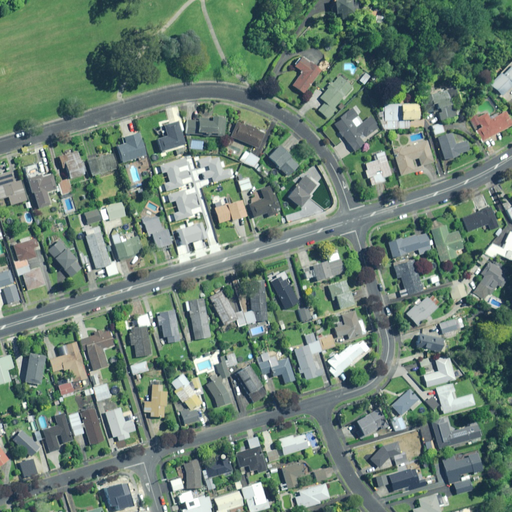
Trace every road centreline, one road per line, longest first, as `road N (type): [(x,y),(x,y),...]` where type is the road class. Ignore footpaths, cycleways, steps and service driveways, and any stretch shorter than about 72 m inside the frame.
road 1 (residential): [(0,147),(177,93),(230,93),(280,112),(313,139),(338,176),(353,220)]
road 2 (residential): [(353,220),(0,328)]
road 3 (residential): [(353,220),(388,356),(374,381),(318,401)]
road 4 (residential): [(318,401),(142,456)]
road 5 (residential): [(511,157),(353,220)]
road 6 (residential): [(142,456),(0,499)]
road 7 (residential): [(379,511),(345,468),(318,401)]
